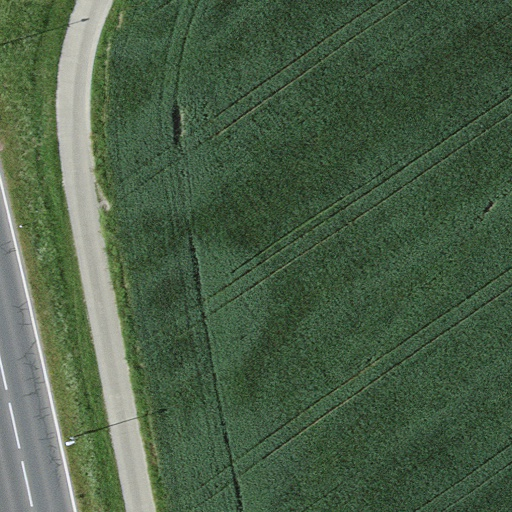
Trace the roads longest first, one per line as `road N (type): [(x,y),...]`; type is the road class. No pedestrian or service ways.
road 1 (track): [(95,0),(79,44),(73,123),(138,511)]
road 2 (secondary): [(33,511),(0,360)]
